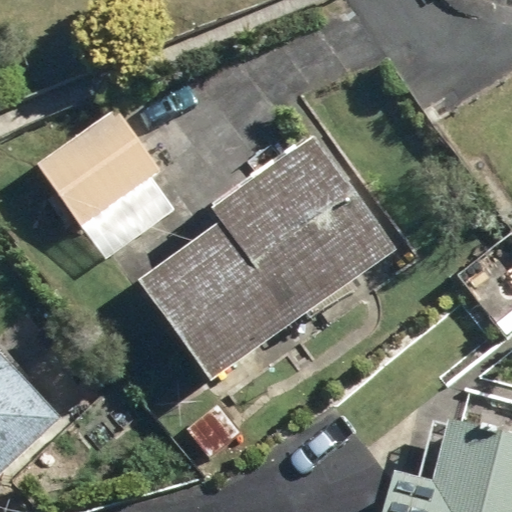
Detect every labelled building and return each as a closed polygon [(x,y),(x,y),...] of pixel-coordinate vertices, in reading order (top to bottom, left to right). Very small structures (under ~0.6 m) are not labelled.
[(111,115),(30,174),(74,234),(155,175),(111,115)] [(144,275),(213,370),(404,241),(337,138),(219,210),(144,275)] [(0,490),(78,417),(0,333),(0,490)] [(196,430),(219,459),(253,433),(228,403),(196,430)] [(511,511),(511,432),(466,420),(450,479),(417,470),(406,511),(511,511)]
